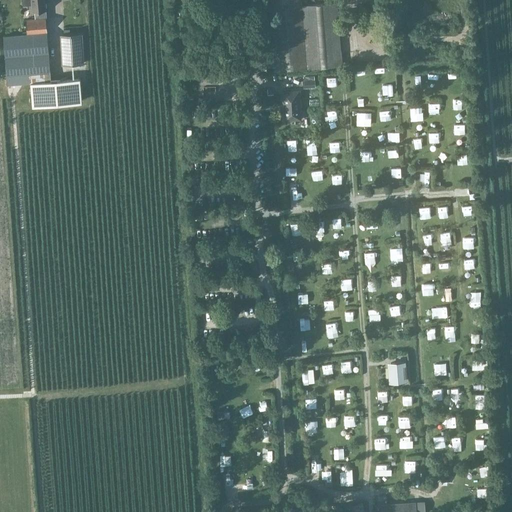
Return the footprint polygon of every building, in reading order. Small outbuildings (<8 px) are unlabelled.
[(27,34),(3,36),(5,57),(7,56),(9,74),(50,71),(46,18),(42,18),(41,10),(45,10),(44,0),(22,0),(23,5),(30,4),(30,11),(36,11),(37,19),(26,19),(27,34)] [(300,0),(299,0),(268,0),(269,6),(272,66),(273,66),(273,71),(307,68),(341,66),(337,2),(302,5),(301,0),(300,0)] [(64,30),(64,34),(56,34),(58,64),(84,63),(82,33),(70,33),(70,29),(64,30)] [(426,78),(434,79),(435,70),(427,69),(426,78)] [(450,69),(449,78),(458,79),(459,69),(450,69)] [(79,79),(31,83),(33,107),(81,103),(79,79)] [(384,81),(384,88),(395,89),(395,81),(384,81)] [(300,119),(298,91),(285,92),(286,99),(283,99),(285,120),(300,119)] [(440,97),(433,98),(434,108),(441,108),(440,97)] [(464,97),(455,97),(455,108),(464,108),(464,97)] [(413,114),(422,114),(422,101),(413,102),(413,114)] [(398,104),(388,105),(388,114),(398,114),(398,104)] [(456,118),(456,128),(466,127),(465,117),(456,118)] [(401,126),(389,127),(389,137),(401,136),(401,126)] [(431,127),(431,137),(441,137),(440,127),(431,127)] [(288,138),(288,148),(298,147),(298,138),(288,138)] [(333,139),(334,149),(341,149),(341,138),(333,139)] [(400,152),(400,143),(391,143),(391,152),(400,152)] [(362,146),(361,155),(372,156),(372,146),(362,146)] [(459,150),(460,160),(470,160),(470,150),(459,150)] [(402,162),(393,162),(393,171),(402,172),(402,162)] [(335,168),(335,179),(345,179),(345,168),(335,168)] [(463,200),(463,209),(472,210),(473,201),(463,200)] [(448,201),(440,201),(440,211),(448,211),(448,201)] [(424,203),(424,213),(432,212),(432,203),(424,203)] [(374,214),(364,215),(364,224),(374,224),(374,214)] [(336,216),(337,227),(345,227),(345,216),(336,216)] [(297,230),(305,229),(304,220),(296,221),(297,230)] [(469,248),(479,248),(479,238),(469,238),(469,248)] [(340,252),(350,253),(350,244),(341,243),(340,252)] [(394,255),(404,255),(403,244),(393,244),(394,255)] [(376,262),(375,251),(365,251),(365,262),(376,262)] [(454,257),(444,257),(444,267),(454,267),(454,257)] [(321,260),(323,269),(332,268),(330,258),(321,260)] [(427,270),(436,269),(435,259),(426,260),(427,270)] [(344,274),(344,284),(353,284),(352,274),(344,274)] [(309,297),(309,288),(300,288),(300,298),(309,297)] [(402,308),(402,299),(393,299),(393,308),(402,308)] [(370,313),(381,313),(381,304),(370,304),(370,313)] [(355,306),(347,306),(347,314),(355,315),(355,306)] [(328,318),(329,328),(338,327),(338,317),(328,318)] [(447,331),(457,331),(457,321),(447,321),(447,331)] [(431,323),(430,332),(439,332),(439,324),(431,323)] [(484,326),(476,327),(477,335),(485,334),(484,326)] [(487,366),(488,356),(478,356),(477,366),(487,366)] [(389,382),(407,381),(405,361),(388,362),(389,382)] [(314,366),(304,366),(304,377),(314,377),(314,366)] [(477,382),(487,383),(487,374),(478,374),(477,382)] [(453,382),(452,392),(462,392),(462,382),(453,382)] [(435,392),(445,392),(445,383),(435,383),(435,392)] [(350,394),(350,384),(339,384),(338,393),(350,394)] [(307,403),(317,403),(317,390),(306,390),(307,403)] [(346,410),(346,420),(356,419),(356,409),(346,410)] [(338,421),(339,412),(328,412),(328,421),(338,421)] [(458,412),(447,412),(448,423),(458,422),(458,412)] [(307,425),(317,425),(317,415),(307,415),(307,425)] [(411,442),(411,431),(404,430),(403,442),(411,442)] [(438,431),(438,442),(448,441),(448,430),(438,431)] [(376,432),(377,443),(386,443),(386,432),(376,432)] [(345,443),(335,443),(335,452),(344,453),(345,443)] [(272,455),(272,446),(263,446),(263,454),(272,455)] [(408,465),(417,465),(417,456),(408,456),(408,465)] [(397,471),(397,460),(387,460),(387,472),(397,471)] [(352,467),(342,471),(346,480),(356,476),(352,467)] [(347,511),(361,511),(363,511),(362,502),(361,502),(361,500),(356,501),(356,503),(347,504),(347,511)] [(424,511),(424,502),(415,503),(415,511),(424,511)] [(415,511),(415,503),(377,505),(377,511),(415,511)]
